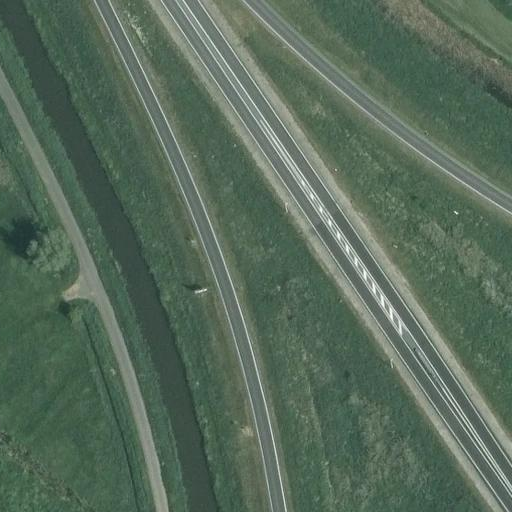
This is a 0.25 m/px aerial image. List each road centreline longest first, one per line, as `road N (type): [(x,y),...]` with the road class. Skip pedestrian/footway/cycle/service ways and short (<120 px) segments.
road 1 (trunk): [(97,0),(201,225),(257,401),(278,511)]
road 2 (unclassified): [(161,511),(103,306),(0,85)]
road 3 (trunk): [(511,210),(403,137),(250,0)]
road 4 (trunk): [(358,267),(178,0)]
road 5 (trunk): [(358,267),(396,340),(511,509)]
road 6 (trunk): [(511,475),(413,329),(358,267)]
